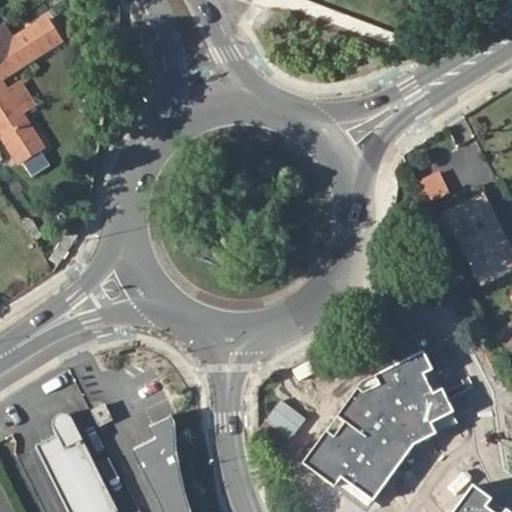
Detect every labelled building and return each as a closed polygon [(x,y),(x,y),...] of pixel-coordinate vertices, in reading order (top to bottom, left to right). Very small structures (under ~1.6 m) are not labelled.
[(0,46),(0,124),(18,113),(0,83),(0,78),(59,40),(44,18),(0,46)] [(438,170),(413,182),(424,205),(449,193),(438,170)] [(449,213),(476,268),(492,261),(486,252),(506,242),(482,197),(449,213)] [(511,266),(511,254),(506,242),(486,252),(492,261),(476,268),(483,282),(511,266)] [(511,310),(486,326),(491,336),(511,323),(511,310)] [(511,323),(491,336),(500,354),(511,347),(511,323)] [(362,381),(300,464),(333,488),(341,477),(373,500),(413,446),(436,435),(432,426),(455,414),(442,389),(434,393),(426,377),(436,372),(425,350),(362,381)] [(93,409),(105,431),(117,426),(106,403),(93,409)] [(36,448),(67,511),(117,511),(73,421),(70,418),(68,416),(65,416),(58,416),(54,421),(52,423),(52,427),(53,430),(57,438),(36,448)] [(157,441),(134,452),(163,511),(191,511),(181,481),(173,419),(151,430),(157,441)] [(491,501),(472,487),(453,511),(509,511),(506,510),(504,511),(487,511),(485,510),(491,501)]
